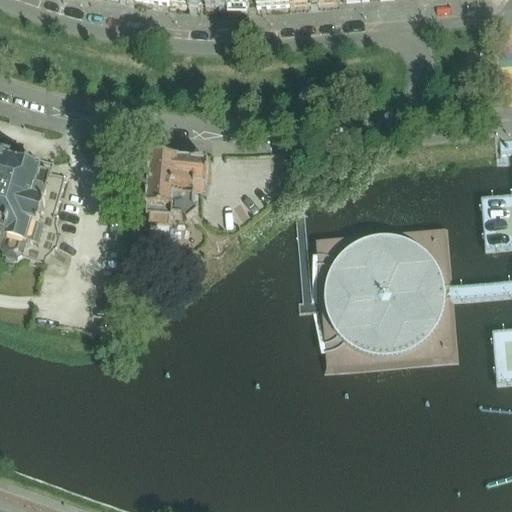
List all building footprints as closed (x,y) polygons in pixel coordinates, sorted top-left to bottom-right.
[(134,0),(134,3),(137,3),(141,4),(142,4),(142,5),(145,5),(150,5),(150,6),(160,7),(169,8),(170,0),(134,0)] [(201,11),(201,0),(170,0),(169,8),(201,11)] [(204,0),(205,11),(226,11),(226,13),(248,13),(248,12),(249,12),(248,0),(204,0)] [(289,10),(288,0),(255,0),(256,12),(289,10)] [(288,0),(289,10),(308,8),(320,7),(339,6),(338,0),(288,0)] [(511,155),(511,148),(511,142),(499,143),(500,157),(511,155)] [(21,260),(22,260),(25,247),(26,247),(38,250),(43,229),(38,227),(44,206),(41,205),(44,194),(35,192),(40,172),(9,164),(10,159),(0,155),(0,240),(4,241),(1,254),(4,259),(3,261),(16,265),(16,263),(21,260)] [(151,162),(149,182),(145,218),(149,218),(148,228),(169,229),(170,220),(171,220),(171,221),(182,222),(187,227),(198,218),(193,212),(195,189),(206,190),(208,167),(183,165),(183,164),(151,162)] [(511,198),(480,201),(485,253),(511,250),(511,284),(448,291),(443,233),(315,244),(326,372),(454,361),(450,304),(511,299),(511,333),(491,335),(496,387),(511,386),(511,198)] [(129,309),(139,307),(135,285),(132,285),(129,309)]
